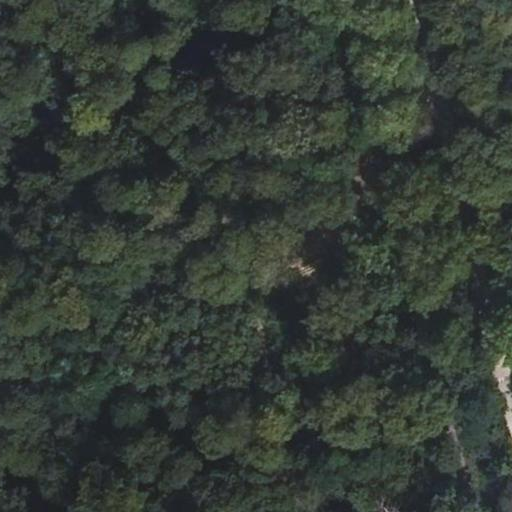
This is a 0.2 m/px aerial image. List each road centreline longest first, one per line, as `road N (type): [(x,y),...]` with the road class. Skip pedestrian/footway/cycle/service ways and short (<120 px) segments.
road 1 (track): [(0,0),(139,138),(215,235),(305,511)]
road 2 (track): [(321,0),(371,265),(439,511)]
